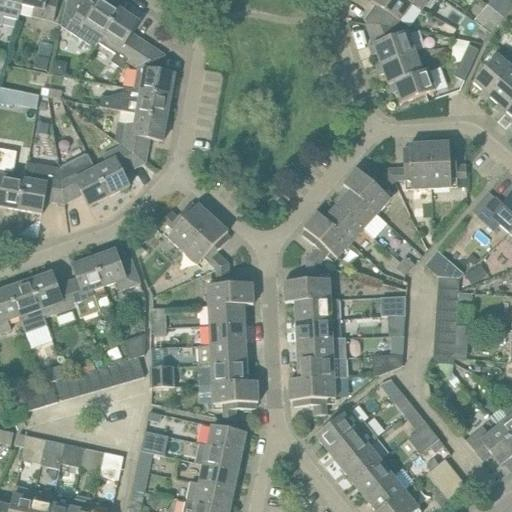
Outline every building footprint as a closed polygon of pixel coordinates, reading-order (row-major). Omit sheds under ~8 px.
[(0,0),(0,25),(1,25),(3,17),(17,20),(21,4),(22,5),(22,0),(0,0)] [(22,0),(22,5),(35,7),(33,16),(54,21),(58,0),(22,0)] [(94,29),(105,36),(121,11),(103,0),(100,0),(96,6),(87,0),(86,0),(73,20),(70,24),(89,37),(94,29)] [(411,5),(405,0),(371,0),(370,2),(378,8),(367,24),(395,28),(411,5)] [(405,0),(411,5),(412,4),(422,11),(427,3),(427,2),(428,0),(405,0)] [(501,4),(495,11),(505,19),(511,12),(501,4)] [(499,26),(505,19),(495,11),(494,12),(488,7),(476,21),(481,26),(491,34),(499,25),(499,26)] [(121,11),(105,36),(100,44),(115,54),(110,62),(121,69),(126,61),(137,68),(151,47),(132,34),(139,23),(121,11)] [(397,36),(395,28),(367,24),(366,25),(373,45),(369,46),(372,56),(377,54),(381,65),(376,67),(415,53),(408,32),(397,36)] [(485,41),(491,34),(481,26),(475,33),(485,41)] [(468,45),(464,54),(475,59),(479,51),(468,45)] [(165,56),(151,47),(137,68),(135,78),(143,80),(141,91),(171,97),(175,75),(162,73),(165,56)] [(384,74),(388,85),(428,71),(422,73),(415,53),(376,67),(379,76),(384,74)] [(471,67),(475,59),(464,54),(460,61),(471,67)] [(490,98),(511,72),(511,69),(497,56),(473,83),(483,92),(479,96),(486,102),(490,98)] [(36,57),(33,69),(47,71),(49,59),(36,57)] [(435,92),(428,71),(388,85),(388,86),(390,86),(393,94),(397,92),(402,104),(435,92)] [(502,116),(506,112),(511,104),(511,72),(490,98),(499,106),(495,110),(502,116)] [(0,105),(12,108),(16,93),(0,89),(0,105)] [(62,92),(49,89),(47,98),(60,101),(62,92)] [(99,108),(137,115),(167,120),(171,97),(141,91),(133,90),(133,92),(123,90),(122,94),(108,98),(101,97),(99,108)] [(17,137),(19,112),(6,110),(3,136),(17,137)] [(167,120),(137,115),(135,126),(126,124),(122,146),(145,163),(149,140),(163,142),(167,120)] [(449,144),(429,145),(432,190),(452,189),(452,179),(466,179),(466,167),(456,167),(455,147),(449,147),(449,144)] [(394,171),(390,173),(395,182),(411,181),(411,191),(432,190),(429,145),(409,146),(409,149),(403,150),(404,170),(394,170),(394,171)] [(145,164),(145,163),(122,146),(102,155),(106,164),(95,169),(110,197),(129,188),(123,175),(145,164)] [(0,207),(19,211),(24,180),(13,178),(17,154),(0,151),(0,207)] [(110,197),(95,169),(94,170),(87,156),(59,170),(64,205),(83,196),(89,208),(110,197)] [(44,202),(64,205),(59,170),(27,165),(24,180),(19,211),(42,215),(44,202)] [(395,182),(390,173),(386,175),(385,174),(379,182),(364,168),(360,172),(357,170),(343,186),(350,192),(348,195),(374,219),(391,200),(384,193),(395,182)] [(475,209),(472,213),(478,218),(494,233),(501,226),(510,233),(511,230),(511,196),(503,206),(495,199),(489,193),(475,209)] [(374,219),(348,195),(337,206),(363,230),(374,219)] [(216,269),(225,266),(223,262),(224,261),(217,255),(230,240),(226,236),(228,233),(198,206),(196,208),(191,204),(178,219),(171,213),(163,222),(174,232),(168,239),(197,266),(205,258),(216,269)] [(337,206),(327,218),(353,241),(363,230),(337,206)] [(353,241),(327,218),(325,221),(317,214),(304,230),(306,232),(302,236),(317,250),(310,257),(311,258),(309,262),(319,264),(330,252),(337,259),(353,241)] [(95,259),(105,288),(117,284),(119,292),(114,294),(118,305),(140,297),(136,286),(140,285),(131,260),(120,264),(116,251),(95,259)] [(406,258),(401,265),(409,272),(414,266),(406,258)] [(77,280),(68,283),(76,307),(75,307),(80,320),(101,313),(93,292),(105,288),(95,259),(73,267),(77,280)] [(285,304),(295,304),(330,302),(329,281),(320,281),(319,264),(309,262),(308,266),(307,266),(307,276),(287,277),(288,283),(284,283),(285,304)] [(404,278),(409,272),(401,265),(395,271),(404,278)] [(450,265),(438,278),(459,280),(463,277),(450,265)] [(227,270),(225,266),(216,269),(218,286),(208,287),(209,307),(253,304),(252,285),(249,285),(249,279),(229,280),(228,270),(227,270)] [(478,267),(465,275),(471,286),(485,277),(478,267)] [(44,318),(75,307),(76,307),(68,283),(57,287),(52,274),(31,281),(44,318)] [(438,278),(438,289),(459,290),(459,280),(438,278)] [(44,319),(44,318),(31,281),(10,289),(20,318),(19,318),(25,335),(47,327),(44,319)] [(0,334),(11,330),(9,322),(19,318),(20,318),(10,289),(0,292),(0,334)] [(459,294),(459,290),(438,289),(437,300),(458,301),(459,294)] [(458,301),(458,305),(466,306),(472,301),(473,295),(459,294),(458,301)] [(406,298),(381,299),(381,317),(393,317),(394,317),(404,317),(405,309),(405,300),(406,298)] [(458,301),(437,300),(436,311),(457,312),(458,305),(458,301)] [(295,304),(296,323),(340,320),(339,301),(330,302),(295,304)] [(209,307),(209,327),(245,325),(244,306),(254,306),(253,304),(209,307)] [(154,330),(165,329),(164,310),(153,310),(154,330)] [(457,323),(457,312),(436,311),(436,322),(457,323)] [(404,325),(404,317),(394,317),(393,325),(404,325)] [(297,343),(342,340),(340,320),(296,323),(297,343)] [(436,322),(435,332),(456,334),(457,323),(436,322)] [(209,327),(210,347),(246,345),(245,325),(209,327)] [(165,329),(154,330),(154,338),(166,337),(165,329)] [(456,344),(456,334),(435,332),(434,343),(456,344)] [(129,361),(139,358),(145,356),(145,338),(124,344),(129,361)] [(345,340),(342,340),(297,343),(298,362),(346,359),(345,340)] [(434,343),(434,354),(455,355),(456,344),(434,343)] [(198,367),(211,367),(247,364),(246,345),(210,347),(210,348),(197,348),(198,367)] [(454,366),(455,355),(434,354),(433,365),(454,366)] [(402,369),(403,356),(391,356),(391,357),(372,359),(374,378),(379,378),(402,369)] [(129,361),(128,361),(134,381),(145,378),(139,358),(129,361)] [(299,382),(335,379),(347,379),(346,359),(298,362),(299,382)] [(124,384),(134,381),(128,361),(118,364),(124,384)] [(113,387),(124,384),(118,364),(107,367),(113,387)] [(248,384),(247,364),(211,367),(212,385),(248,384)] [(454,375),(454,366),(433,365),(430,364),(430,373),(454,375)] [(39,374),(43,386),(51,384),(56,382),(65,379),(61,367),(39,374)] [(107,367),(97,370),(103,390),(113,387),(107,367)] [(165,369),(153,369),(153,377),(152,389),(174,388),(173,369),(165,369)] [(97,370),(87,373),(92,393),(103,390),(97,370)] [(82,396),(92,393),(87,373),(76,376),(82,396)] [(453,381),(454,375),(430,373),(429,381),(449,382),(453,382),(453,381)] [(453,381),(453,382),(449,382),(455,390),(462,385),(454,375),(453,381)] [(72,399),(82,396),(76,376),(66,379),(72,399)] [(61,402),(72,399),(66,379),(65,379),(56,382),(61,402)] [(335,379),(299,382),(289,382),(290,402),(293,402),(294,408),(314,407),(314,416),(326,416),(326,407),(337,406),(335,379)] [(402,394),(397,387),(391,382),(381,386),(380,387),(393,402),(402,394)] [(257,383),(248,384),(212,385),(214,412),(224,411),(224,421),(236,420),(235,411),(255,410),(255,404),(258,404),(257,383)] [(51,384),(43,386),(41,387),(47,407),(57,403),(51,384)] [(41,387),(31,390),(37,410),(47,407),(41,387)] [(26,413),(37,410),(31,390),(21,393),(26,413)] [(414,409),(409,403),(400,411),(405,417),(414,409)] [(491,419),(498,428),(511,445),(511,405),(503,413),(500,411),(491,419)] [(414,409),(405,417),(417,432),(427,425),(414,409)] [(316,437),(328,453),(361,427),(349,412),(344,417),(343,415),(316,437)] [(161,416),(149,413),(148,421),(159,424),(161,416)] [(328,453),(340,468),(368,446),(377,439),(365,424),(361,427),(328,453)] [(427,425),(417,432),(407,440),(420,455),(430,447),(439,440),(427,425)] [(212,427),(208,446),(242,453),(246,434),(212,427)] [(511,456),(511,445),(498,428),(488,436),(483,430),(466,443),(482,463),(492,455),(500,466),(511,456)] [(14,434),(6,433),(4,444),(11,446),(14,434)] [(145,433),(141,453),(152,455),(164,457),(168,438),(145,433)] [(24,448),(26,437),(18,435),(16,447),(24,448)] [(45,453),(48,442),(26,437),(24,448),(21,461),(34,464),(37,451),(45,453)] [(444,446),(439,440),(430,447),(435,453),(444,446)] [(48,442),(45,453),(42,467),(60,471),(61,465),(65,446),(48,442)] [(238,473),(242,453),(208,446),(208,447),(199,445),(195,464),(238,473)] [(84,450),(65,446),(61,465),(80,469),(84,450)] [(380,462),(368,446),(340,468),(352,483),(380,462)] [(80,469),(100,474),(104,454),(84,450),(80,469)] [(139,460),(137,471),(148,474),(152,455),(141,453),(139,460)] [(104,454),(100,474),(99,477),(118,482),(123,458),(104,454)] [(434,484),(452,469),(444,460),(427,475),(434,484)] [(392,477),(380,462),(352,483),(365,499),(392,477)] [(199,484),(234,491),(238,473),(195,464),(195,465),(203,466),(199,484)] [(402,469),(392,477),(365,499),(375,511),(380,511),(405,493),(404,492),(414,484),(402,469)] [(459,478),(452,469),(434,484),(441,493),(459,478)] [(133,491),(144,493),(148,474),(137,471),(133,491)] [(459,478),(441,493),(446,499),(448,502),(466,487),(459,478)] [(234,491),(199,484),(199,486),(190,484),(186,502),(230,511),(234,491)] [(15,488),(11,508),(9,511),(31,511),(36,493),(15,488)] [(142,501),(144,493),(133,491),(128,510),(138,511),(140,511),(143,501),(142,501)] [(50,511),(54,497),(36,493),(31,511),(50,511)] [(405,493),(380,511),(417,511),(419,510),(405,493)] [(50,511),(70,511),(73,501),(54,497),(50,511)] [(446,499),(439,505),(444,511),(451,506),(448,502),(446,499)] [(91,511),(93,505),(73,501),(70,511),(91,511)] [(229,511),(230,511),(186,502),(183,511),(229,511)]
